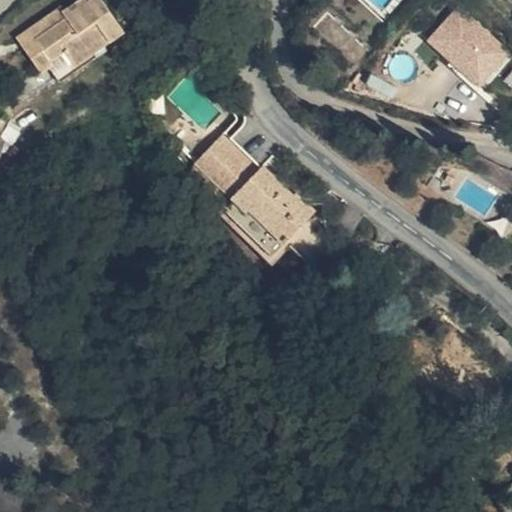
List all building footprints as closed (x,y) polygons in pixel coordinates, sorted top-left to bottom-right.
[(49,54),(58,65),(72,86),(102,66),(98,60),(127,41),(124,36),(115,22),(107,14),(97,0),(80,0),(61,14),(67,21),(35,44),(37,48),(49,54)] [(448,17),(428,37),(482,88),(511,57),(511,47),(462,0),(456,0),(444,13),(448,17)] [(32,64),(41,74),(44,77),(54,72),(64,91),(72,86),(58,65),(49,54),(37,48),(35,44),(67,21),(61,14),(57,9),(11,43),(21,56),(32,64)] [(252,147),(221,179),(223,181),(260,214),(295,233),(314,247),(318,253),(344,225),(325,206),(321,209),(292,180),(289,182),(252,147)] [(260,214),(223,181),(219,184),(256,221),(253,226),(300,271),(318,253),(314,247),(295,233),(260,214)]
